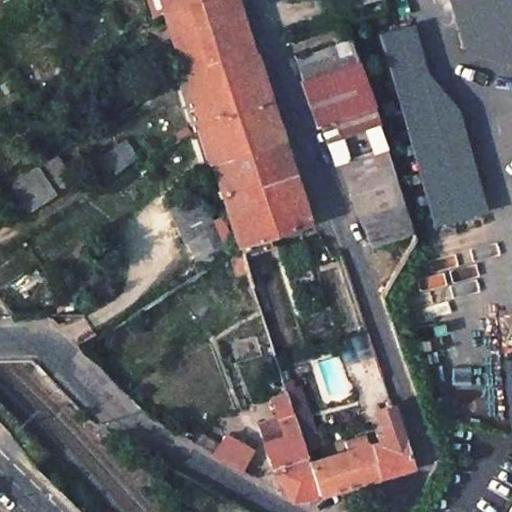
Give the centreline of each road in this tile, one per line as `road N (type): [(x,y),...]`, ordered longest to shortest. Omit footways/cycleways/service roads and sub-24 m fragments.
road 1 (residential): [(390,511),(418,466),(357,276),(313,199),(247,0)]
road 2 (unclassified): [(0,346),(45,344),(132,429),(277,511)]
road 3 (unknown): [(45,344),(121,301),(142,275),(158,223)]
